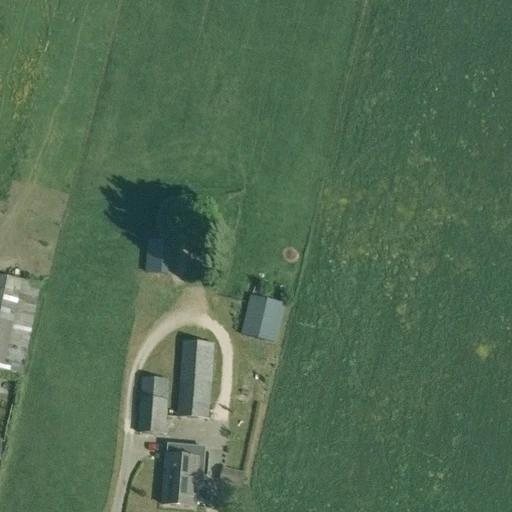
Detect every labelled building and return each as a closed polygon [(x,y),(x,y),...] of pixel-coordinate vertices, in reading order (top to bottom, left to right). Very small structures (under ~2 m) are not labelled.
[(0,374),(21,378),(23,366),(39,284),(0,276),(0,374)] [(285,305),(251,297),(241,336),(276,344),(285,305)] [(177,419),(209,421),(214,345),(183,343),(177,419)] [(141,379),(138,434),(165,436),(168,401),(167,401),(168,381),(141,379)] [(196,509),(199,470),(203,470),(205,450),(167,447),(166,457),(163,507),(196,509)] [(222,483),(242,488),(245,475),(225,469),(222,483)]
